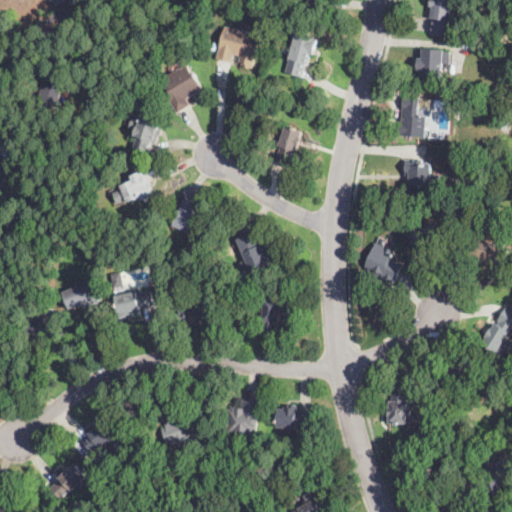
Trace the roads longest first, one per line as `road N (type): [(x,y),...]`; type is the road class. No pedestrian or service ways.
road 1 (residential): [(377,0),(343,169),(335,321),(347,401),(382,511)]
road 2 (residential): [(435,313),(392,345),(317,367),(164,356),(121,364),(16,435)]
road 3 (residential): [(336,223),(276,202),(217,154)]
